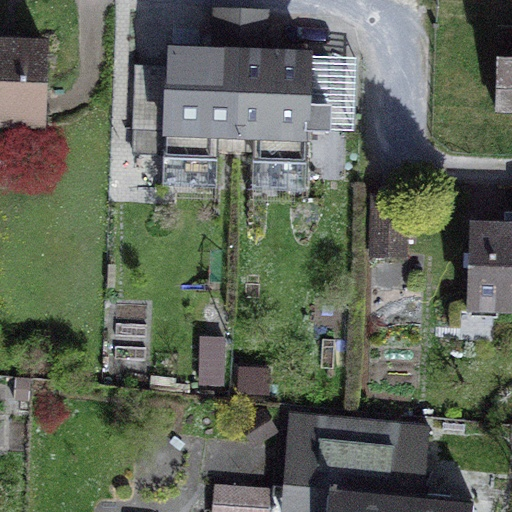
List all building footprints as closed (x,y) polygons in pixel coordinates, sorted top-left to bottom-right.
[(170,52),(169,71),(138,70),(135,131),(167,133),(166,158),(216,160),(217,135),(236,135),(240,13),(217,12),(216,36),(215,54),(200,53),(170,52)] [(264,38),(265,14),(240,13),(236,135),(256,136),(255,161),(304,163),(306,131),(329,132),(330,109),(307,108),(309,58),(279,56),(263,56),(264,38)] [(511,32),(500,32),(497,111),(511,111),(511,32)] [(215,54),(216,36),(201,35),(200,53),(215,54)] [(263,56),(279,56),(279,38),(264,38),(263,56)] [(0,123),(42,125),(45,46),(0,44),(0,123)] [(329,132),(354,133),(356,59),(309,58),(307,108),(330,109),(329,132)] [(215,187),(216,160),(166,158),(167,133),(135,131),(134,156),(165,158),(164,185),(215,187)] [(253,188),(305,190),(306,163),(304,163),(255,161),(254,161),(253,188)] [(404,258),(407,198),(374,197),(372,257),(404,258)] [(511,229),(474,228),(471,308),(511,309),(511,229)] [(222,308),(189,307),(188,328),(210,329),(221,329),(222,308)] [(219,381),(221,329),(210,329),(208,380),(219,381)] [(245,425),(254,441),(273,429),(264,413),(245,425)] [(283,489),(330,494),(328,511),(472,511),(473,500),(423,495),(429,428),(291,414),(283,489)] [(269,511),(270,493),(215,489),(213,511),(269,511)] [(281,511),(328,511),(330,494),(283,489),(281,511)]
